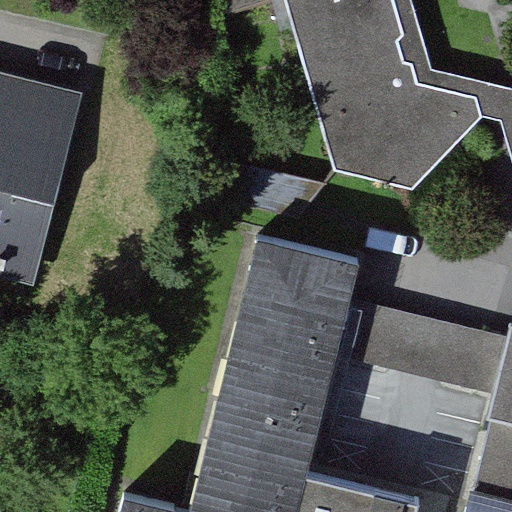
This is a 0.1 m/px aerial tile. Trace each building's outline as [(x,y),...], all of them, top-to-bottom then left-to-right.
[(231,0),(234,11),(282,0),(231,0)] [(297,0),(346,167),(424,186),(494,114),(511,117),(511,83),(445,67),(425,0),(297,0)] [(101,91),(0,64),(0,269),(47,281),(101,91)] [(136,491),(130,511),(511,511),(511,370),(476,511),(312,511),(376,259),(275,234),(206,508),(136,491)] [(385,306),(370,352),(428,370),(443,325),(385,306)]
